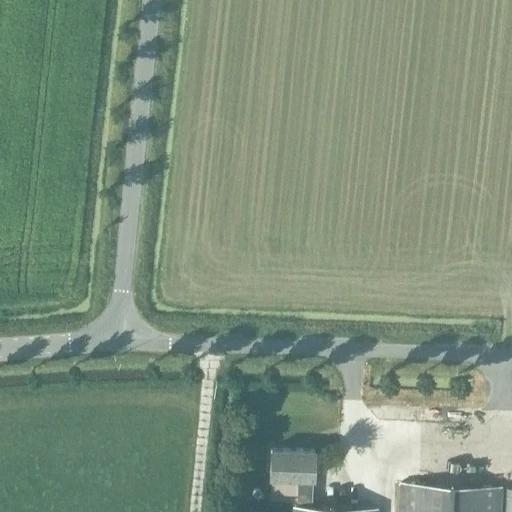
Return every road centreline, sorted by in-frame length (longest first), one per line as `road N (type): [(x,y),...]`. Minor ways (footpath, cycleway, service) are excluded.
road 1 (unclassified): [(126,344),(511,362)]
road 2 (unclassified): [(126,344),(161,0)]
road 3 (unknown): [(501,361),(493,430),(371,465)]
road 4 (track): [(192,511),(209,348)]
road 5 (unclassified): [(0,353),(126,344)]
